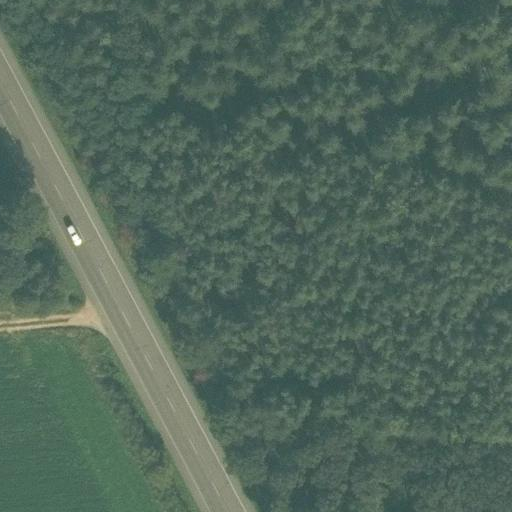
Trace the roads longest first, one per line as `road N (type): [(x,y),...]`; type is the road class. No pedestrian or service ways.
road 1 (primary): [(231,511),(0,77)]
road 2 (track): [(0,329),(124,308)]
